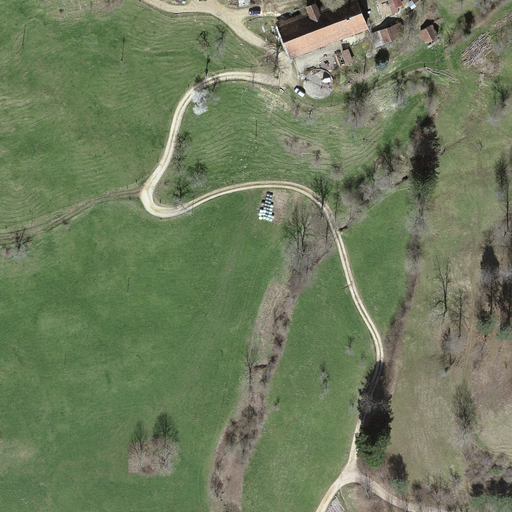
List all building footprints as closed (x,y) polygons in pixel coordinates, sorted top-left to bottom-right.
[(307,11),(277,23),(291,60),(368,29),(356,0),(324,0),(326,5),(319,8),(317,3),(305,7),(307,11)] [(399,24),(381,32),(385,42),(403,33),(399,24)] [(432,24),(420,32),(426,43),(439,36),(432,24)] [(348,49),(341,52),(346,64),(353,62),(348,49)] [(166,443),(136,443),(136,466),(166,466),(166,443)]
